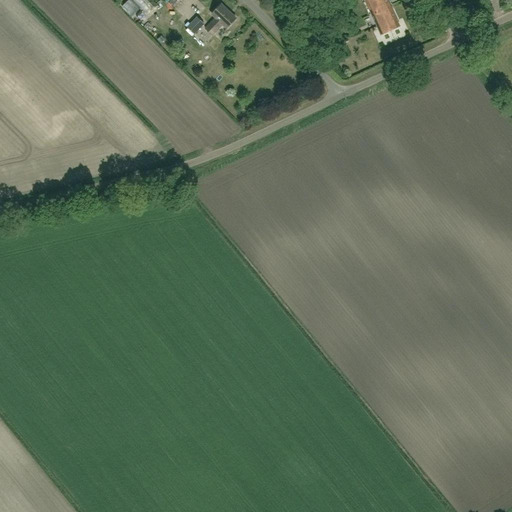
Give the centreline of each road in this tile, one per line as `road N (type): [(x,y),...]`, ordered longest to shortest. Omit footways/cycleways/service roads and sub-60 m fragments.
road 1 (unclassified): [(0,208),(195,161),(339,94)]
road 2 (unclassified): [(339,94),(511,14)]
road 3 (unclassified): [(339,94),(245,0)]
